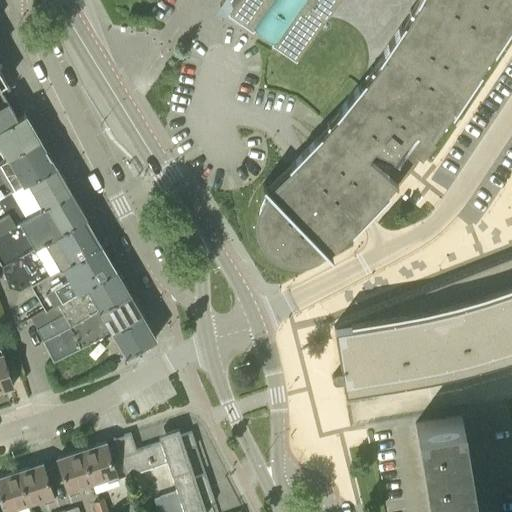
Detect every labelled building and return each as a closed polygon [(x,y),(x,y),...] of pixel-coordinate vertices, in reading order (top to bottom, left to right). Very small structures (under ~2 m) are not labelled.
[(317,12),(320,8),(325,0),(232,0),(231,2),(239,7),(240,8),(233,23),(273,42),(275,42),(287,48),(290,44),(293,46),(317,12)] [(332,128),(391,180),(395,184),(397,182),(396,181),(419,153),(420,154),(434,137),(432,136),(442,123),(444,124),(445,122),(444,121),(452,110),(453,111),(479,72),(479,71),(485,60),(486,61),(488,59),(486,58),(493,48),(495,49),(511,23),(511,0),(414,0),(410,9),(402,21),(395,32),(387,44),(380,54),(372,66),(364,77),(346,100),(326,123),(332,128)] [(0,127),(25,113),(6,82),(0,85),(0,127)] [(8,157),(39,139),(25,113),(0,127),(0,144),(7,157),(8,157)] [(391,180),(332,128),(272,191),(263,183),(262,184),(270,193),(260,208),(258,217),(259,226),(262,235),(265,242),(273,249),(279,253),(288,257),(297,258),(306,256),(322,247),(330,255),(332,254),(323,245),(391,180)] [(0,196),(55,165),(39,139),(8,157),(7,157),(0,160),(0,196)] [(0,232),(14,224),(70,191),(55,165),(0,196),(0,232)] [(45,242),(85,217),(70,191),(14,224),(0,232),(0,263),(1,265),(1,266),(13,259),(45,242)] [(59,266),(100,242),(85,217),(45,242),(13,259),(1,266),(9,290),(16,291),(30,283),(59,266)] [(46,309),(57,303),(115,269),(100,242),(59,266),(30,283),(45,308),(46,309)] [(511,255),(333,326),(341,371),(335,372),(334,373),(333,373),(332,374),(332,375),(331,376),(331,378),(332,379),(332,381),(333,381),(335,382),(336,382),(342,381),(344,394),(419,382),(433,379),(449,376),(463,372),(477,369),(491,365),(505,360),(511,358),(511,255)] [(42,340),(87,316),(128,291),(115,269),(57,303),(46,309),(45,308),(30,316),(42,340)] [(112,332),(142,315),(128,291),(87,316),(42,340),(53,361),(81,348),(112,330),(112,332)] [(142,315),(112,332),(126,355),(155,338),(142,315)] [(0,389),(12,385),(0,348),(0,347),(0,389)] [(477,511),(461,415),(415,423),(429,511),(477,511)] [(240,511),(241,511),(239,511),(206,511),(204,504),(214,501),(205,473),(194,477),(185,449),(196,445),(191,431),(136,450),(130,433),(113,439),(125,475),(167,462),(177,491),(153,498),(158,511),(240,511)] [(107,482),(118,479),(105,441),(81,449),(92,482),(106,477),(107,482)] [(78,487),(92,482),(81,449),(57,457),(69,494),(79,491),(78,487)] [(44,503),(54,499),(42,462),(18,470),(29,503),(42,498),(44,503)] [(14,507),(29,503),(18,470),(0,476),(0,497),(4,511),(15,511),(16,511),(14,507)] [(95,511),(98,511),(107,509),(103,498),(92,501),(95,511)] [(136,511),(132,500),(121,504),(124,511),(136,511)]
